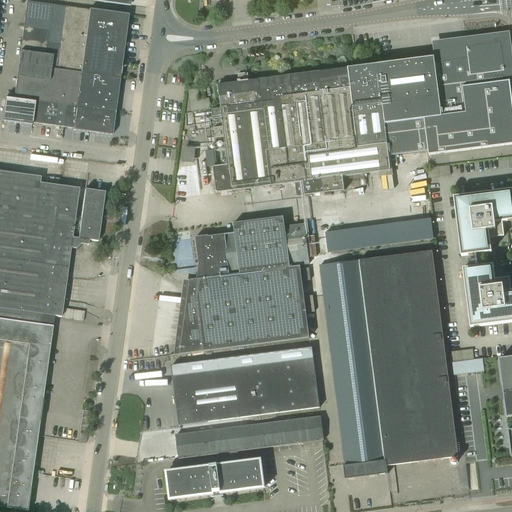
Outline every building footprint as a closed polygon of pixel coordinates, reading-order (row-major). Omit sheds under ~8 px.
[(13,99),(34,102),(75,108),(80,73),(56,70),(65,7),(27,2),(13,99)] [(65,7),(56,70),(80,73),(119,79),(128,15),(89,10),(65,7)] [(214,152),(205,153),(206,169),(212,169),(216,193),(294,183),(296,197),(324,193),(325,196),(332,195),(331,192),(344,191),(343,180),(367,177),(366,174),(390,171),(388,156),(427,151),(428,155),(511,144),(511,105),(509,84),(511,83),(511,55),(509,34),(432,43),(434,57),(347,68),(347,69),(248,81),(247,73),(237,74),(238,83),(217,85),(220,108),(211,110),(213,127),(214,138),(224,137),(227,165),(216,166),(214,152)] [(114,114),(119,79),(80,73),(75,108),(114,114)] [(197,86),(188,87),(190,110),(210,107),(208,96),(198,98),(197,86)] [(111,135),(114,114),(75,108),(34,102),(4,98),(1,121),(32,125),(32,123),(72,129),(72,130),(111,135)] [(188,163),(200,163),(201,148),(188,148),(188,163)] [(97,242),(100,216),(104,192),(84,189),(78,239),(71,238),(78,188),(39,183),(39,177),(41,177),(42,167),(32,165),(31,176),(0,171),(0,310),(53,318),(53,316),(60,317),(69,248),(74,249),(79,244),(87,246),(87,240),(97,242)] [(426,169),(426,170),(427,179),(450,176),(448,166),(426,169)] [(511,190),(453,197),(461,257),(491,253),(490,238),(504,236),(502,222),(511,220),(511,190)] [(192,282),(183,356),(310,338),(307,313),(305,297),(303,281),(302,269),(301,265),(308,264),(303,224),(284,227),(283,217),(232,224),(234,233),(207,237),(207,236),(194,237),(198,264),(198,281),(192,282)] [(431,252),(359,261),(359,262),(385,461),(386,461),(387,467),(458,458),(448,384),(431,252)] [(359,262),(319,267),(334,384),(345,467),(344,467),(344,469),(345,479),(388,473),(387,467),(386,461),(385,461),(359,262)] [(493,265),(462,269),(470,328),(511,322),(511,291),(511,292),(509,277),(495,279),(493,265)] [(312,296),(305,297),(307,313),(314,312),(312,296)] [(44,384),(53,318),(0,310),(0,507),(5,508),(5,509),(26,511),(44,384)] [(176,403),(172,404),(173,410),(177,410),(179,426),(205,423),(206,432),(249,426),(248,417),(319,408),(311,346),(270,351),(272,364),(173,377),(176,402),(176,403)] [(511,358),(498,360),(502,387),(504,399),(511,458),(511,358)] [(471,360),(451,363),(453,376),(473,373),(471,360)] [(206,432),(175,436),(178,457),(178,459),(313,442),(323,441),(320,417),(316,417),(291,420),(291,419),(288,419),(288,421),(249,426),(206,432)] [(322,441),(303,444),(303,450),(323,448),(322,441)] [(260,460),(166,472),(170,500),(264,488),(260,460)]
